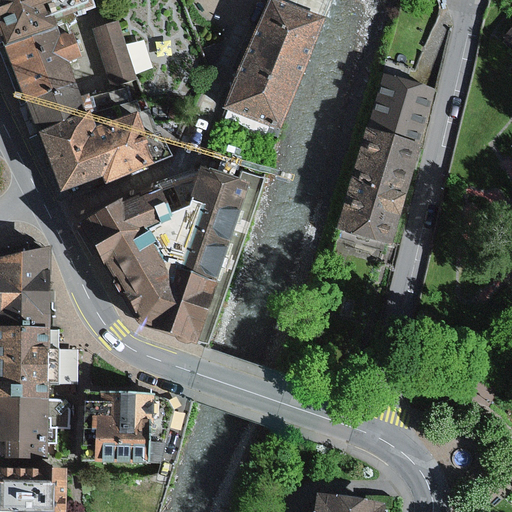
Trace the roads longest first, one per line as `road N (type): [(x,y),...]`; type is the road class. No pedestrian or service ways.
road 1 (residential): [(378,436),(384,353),(466,0)]
road 2 (tertiary): [(378,436),(113,338),(52,221)]
road 3 (residential): [(52,221),(173,174),(257,0)]
